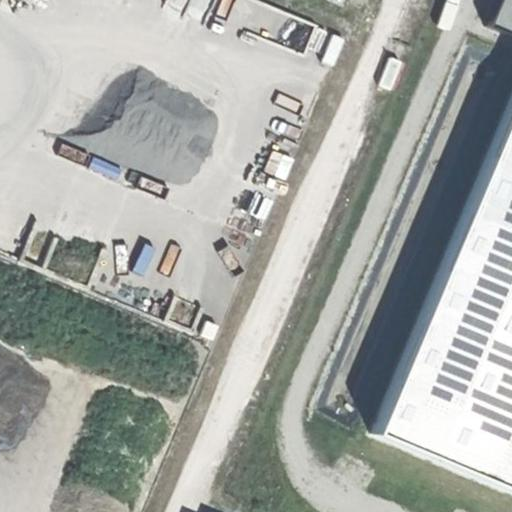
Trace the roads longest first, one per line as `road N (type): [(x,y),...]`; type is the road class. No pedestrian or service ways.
road 1 (unknown): [(481,0),(373,220),(305,385),(316,454),(419,511)]
road 2 (unknown): [(0,32),(133,86),(146,117),(143,147),(127,175),(95,193),(39,184),(0,166)]
